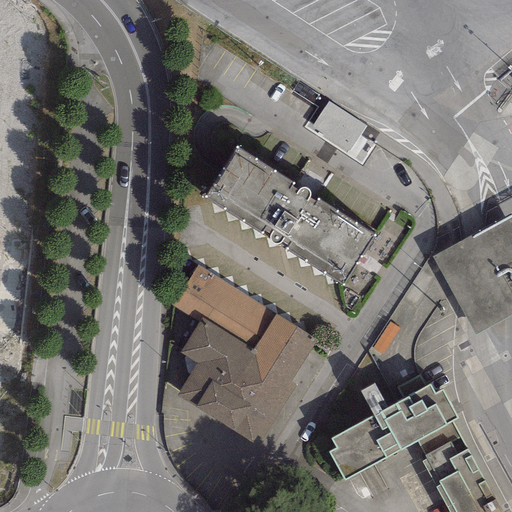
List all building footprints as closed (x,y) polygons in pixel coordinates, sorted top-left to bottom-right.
[(0,0),(0,472),(1,472),(6,462),(9,353),(24,354),(35,333),(39,202),(41,203),(47,0),(0,0)] [(336,142),(364,125),(348,99),(320,116),(336,142)] [(373,229),(234,143),(204,192),(342,278),(373,229)] [(511,319),(511,216),(433,259),(476,339),(511,319)] [(272,311),(196,268),(173,309),(207,328),(216,311),(258,335),(272,311)] [(255,439),(314,343),(275,319),(254,352),(210,325),(205,335),(194,328),(180,349),(206,365),(186,397),(255,439)] [(373,416),(331,439),(335,447),(329,451),(344,479),(416,441),(426,459),(422,461),(449,511),(501,511),(452,421),(457,418),(443,390),(434,395),(429,385),(387,408),(374,384),(360,391),(373,416)]
